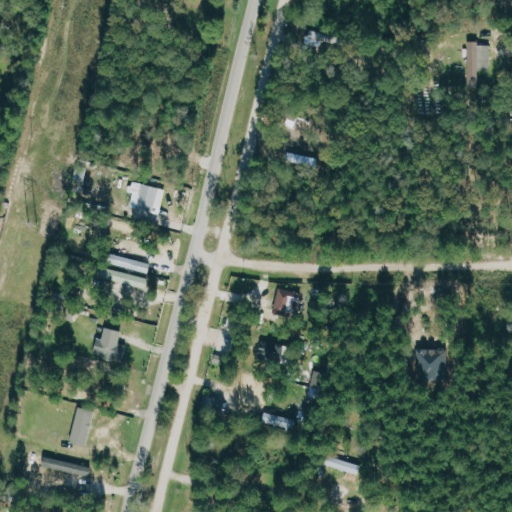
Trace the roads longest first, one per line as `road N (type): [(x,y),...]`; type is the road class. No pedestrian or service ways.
road 1 (residential): [(257,0),(126,511)]
road 2 (residential): [(158,511),(285,0)]
road 3 (residential): [(222,259),(511,264)]
